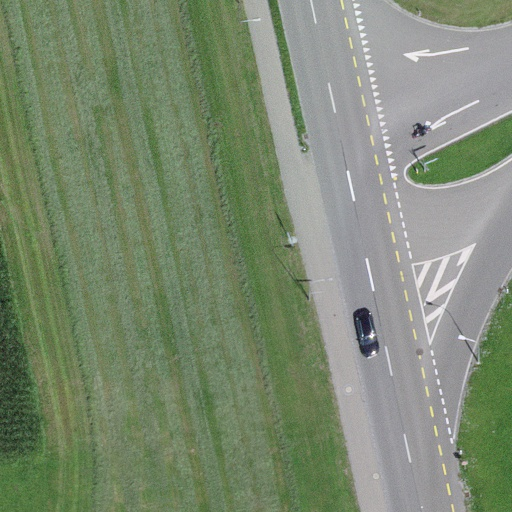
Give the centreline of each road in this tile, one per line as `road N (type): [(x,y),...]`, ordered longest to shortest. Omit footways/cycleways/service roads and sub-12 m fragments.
road 1 (tertiary): [(409,450),(511,224)]
road 2 (secondary): [(363,243),(409,450)]
road 3 (tertiary): [(511,62),(478,78),(335,112)]
road 4 (tertiary): [(363,243),(468,220),(511,200)]
road 5 (secondary): [(335,112),(363,243)]
